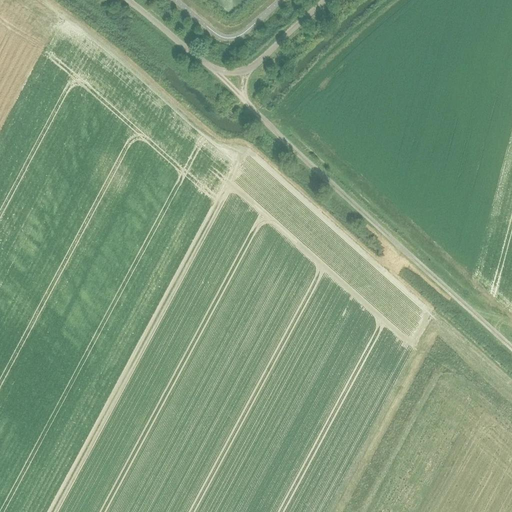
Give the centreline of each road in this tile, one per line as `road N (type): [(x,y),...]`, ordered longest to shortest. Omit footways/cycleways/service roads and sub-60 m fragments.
road 1 (track): [(511,349),(210,67)]
road 2 (track): [(210,67),(246,70),(325,0)]
